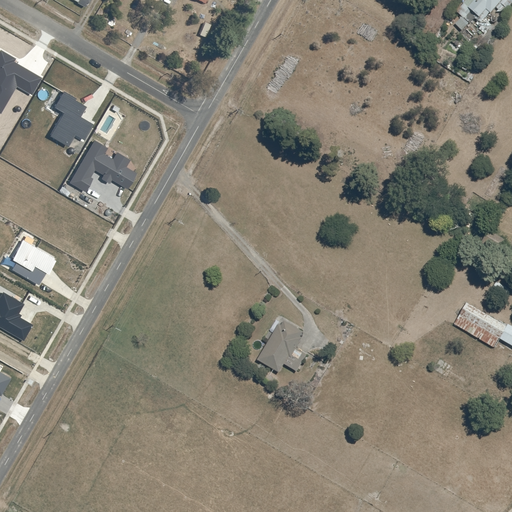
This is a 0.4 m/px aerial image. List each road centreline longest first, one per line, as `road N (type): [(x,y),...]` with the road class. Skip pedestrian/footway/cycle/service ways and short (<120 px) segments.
road 1 (unclassified): [(0,472),(203,117)]
road 2 (residential): [(3,0),(203,117)]
road 3 (unclassified): [(203,117),(271,0)]
